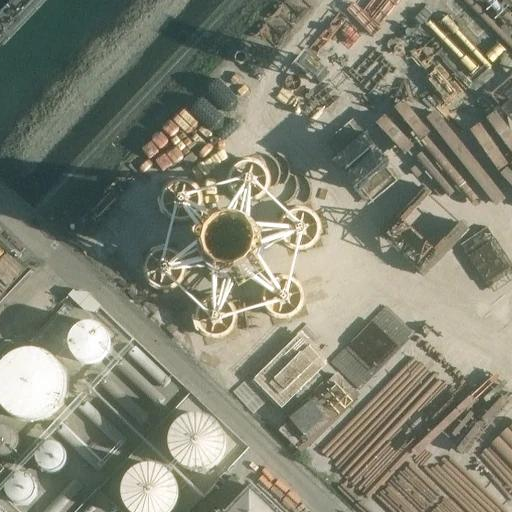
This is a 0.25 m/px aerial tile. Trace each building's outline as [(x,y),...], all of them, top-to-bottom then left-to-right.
[(511,0),(500,0),(511,10),(511,0)] [(0,280),(17,262),(2,249),(0,251),(0,280)] [(367,270),(361,277),(374,289),(381,282),(367,270)] [(40,294),(25,313),(34,321),(49,301),(40,294)] [(0,362),(0,373),(19,392),(42,369),(17,345),(0,362)] [(48,366),(63,388),(82,375),(66,353),(48,366)] [(354,403),(371,414),(384,393),(367,382),(354,403)] [(320,460),(333,448),(321,435),(308,447),(320,460)] [(221,511),(225,511),(246,491),(231,477),(209,500),(221,511)]
